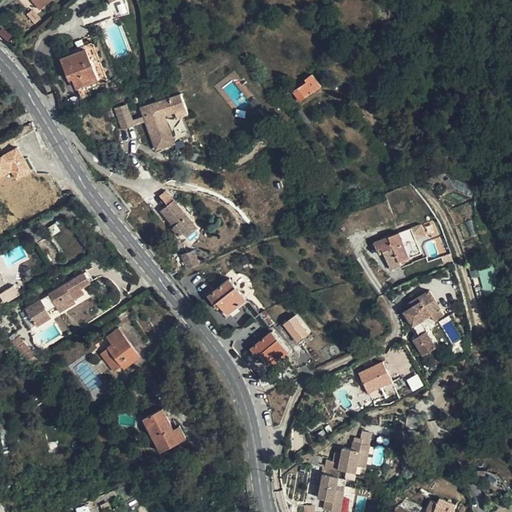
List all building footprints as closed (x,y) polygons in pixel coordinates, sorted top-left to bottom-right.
[(32,0),(41,9),(51,0),(32,0)] [(69,79),(73,78),(77,88),(98,79),(107,75),(93,41),(69,50),(71,54),(61,58),(69,79)] [(294,91),(301,101),(322,87),(312,75),(306,79),(308,82),(294,91)] [(176,111),(185,107),(180,93),(141,107),(156,150),(175,143),(165,115),(176,111)] [(135,125),(133,120),(128,105),(114,110),(122,130),(135,125)] [(185,107),(176,111),(178,117),(187,114),(185,107)] [(143,116),(133,120),(135,125),(145,121),(143,116)] [(18,147),(0,156),(0,178),(11,172),(16,181),(32,172),(18,147)] [(167,205),(174,199),(166,189),(159,195),(167,205)] [(160,210),(171,223),(173,226),(171,227),(179,236),(183,232),(187,236),(197,227),(174,199),(167,205),(160,210)] [(383,249),(385,253),(391,270),(402,266),(401,262),(411,258),(401,232),(375,242),(378,250),(383,249)] [(182,254),(187,268),(199,264),(194,249),(182,254)] [(479,269),(482,291),(497,289),(494,268),(479,269)] [(84,272),(26,308),(36,325),(51,316),(48,311),(56,306),(59,311),(75,301),(74,299),(81,294),(78,289),(90,281),(84,272)] [(208,295),(214,303),(216,301),(227,314),(246,298),(229,277),(208,295)] [(0,293),(0,295),(5,303),(20,294),(14,284),(0,293)] [(432,316),(443,310),(434,293),(413,304),(416,308),(408,313),(411,319),(415,318),(417,322),(413,323),(421,338),(414,342),(423,357),(436,350),(427,334),(429,333),(424,322),(433,317),(432,316)] [(443,310),(432,316),(433,317),(436,323),(447,317),(443,310)] [(296,315),(285,324),(298,342),(310,333),(296,315)] [(112,343),(108,347),(122,365),(124,368),(140,355),(124,334),(119,327),(107,336),(112,343)] [(261,354),(265,359),(272,367),(291,351),(273,330),(251,348),(258,356),(261,354)] [(122,365),(108,347),(100,353),(114,371),(122,365)] [(384,361),(360,372),(369,392),(394,381),(384,361)] [(412,391),(423,386),(417,374),(406,379),(412,391)] [(163,408),(143,418),(160,450),(186,436),(180,425),(174,428),(163,408)] [(370,449),(353,445),(351,452),(343,450),(342,457),(340,466),(333,465),(325,463),(322,477),(315,475),(313,488),(320,489),(317,501),(324,502),(322,509),(321,511),(339,511),(343,494),(335,493),(339,473),(355,476),(357,469),(366,471),(370,449)] [(340,466),(342,457),(335,456),(333,465),(340,466)] [(364,478),(366,471),(357,469),(355,476),(364,478)] [(354,484),(355,476),(339,473),(335,493),(343,494),(345,482),(354,484)] [(433,499),(428,509),(435,511),(434,511),(453,511),(457,504),(441,497),(439,502),(433,499)] [(387,504),(390,508),(398,502),(394,498),(387,504)]
